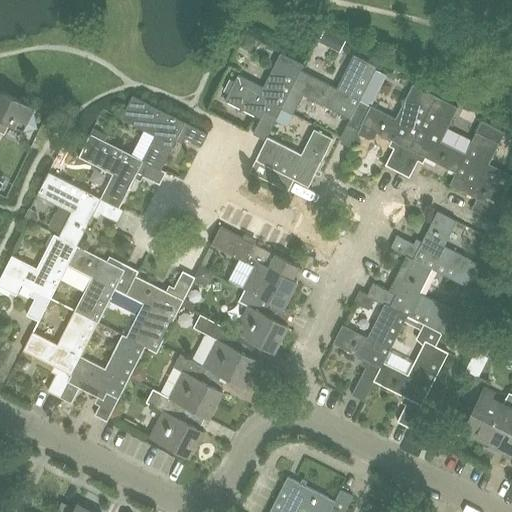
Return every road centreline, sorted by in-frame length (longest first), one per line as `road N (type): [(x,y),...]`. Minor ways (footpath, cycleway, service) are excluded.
road 1 (residential): [(305,416),(267,423),(227,484),(196,501),(172,499),(0,412)]
road 2 (residential): [(495,511),(305,416)]
road 3 (residential): [(360,251),(396,181),(484,226)]
road 4 (residential): [(305,416),(310,348),(360,251)]
road 5 (residential): [(360,251),(216,180)]
